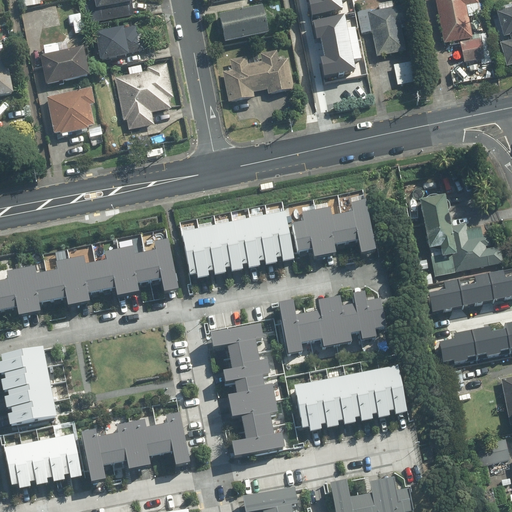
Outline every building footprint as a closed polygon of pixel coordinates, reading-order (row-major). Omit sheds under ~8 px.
[(138,0),(87,0),(89,7),(83,8),(86,26),(131,18),(129,8),(139,6),(138,0)] [(307,0),(311,16),(340,10),(337,0),(307,0)] [(476,0),(434,0),(444,46),(472,40),(465,8),(478,6),(476,0)] [(371,33),(376,59),(405,53),(400,27),(413,24),(409,6),(392,9),(391,3),(378,6),(379,12),(369,14),(369,12),(356,14),(361,35),(371,33)] [(511,7),(503,10),(504,13),(495,16),(503,40),(509,38),(511,43),(500,46),(506,68),(511,66),(511,7)] [(259,9),(216,17),(221,45),(264,38),(259,9)] [(321,59),(324,77),(353,72),(343,19),(313,25),(316,42),(321,41),(324,58),(321,59)] [(136,30),(92,37),(97,66),(141,59),(136,30)] [(479,40),(459,44),(463,65),(483,61),(479,40)] [(80,51),(37,59),(42,89),(85,81),(80,51)] [(246,68),(244,60),(227,63),(229,72),(219,73),(225,105),(252,100),(251,94),(266,92),(267,98),(293,93),(287,61),(275,63),(274,54),(255,58),(256,66),(246,68)] [(0,101),(10,100),(2,58),(0,58),(0,101)] [(392,67),(396,87),(417,83),(413,63),(392,67)] [(124,123),(126,134),(154,130),(151,117),(169,114),(166,101),(171,100),(165,64),(139,69),(141,75),(113,80),(121,124),(124,123)] [(86,110),(92,110),(88,91),(44,99),(51,141),(91,134),(86,110)] [(314,256),(336,252),(335,244),(359,239),(361,252),(376,249),(366,199),(352,202),(353,210),(332,214),(330,207),(302,212),(304,220),(292,222),(298,250),(312,248),(314,256)] [(439,199),(413,206),(432,281),(503,264),(499,250),(488,253),(484,238),(481,239),(479,230),(465,234),(463,226),(447,230),(439,199)] [(182,231),(190,274),(198,272),(198,277),(210,275),(209,270),(215,269),(215,274),(226,272),(225,267),(231,265),(232,270),(243,268),(242,264),(249,263),(250,266),(261,264),(260,260),(265,259),(266,263),(278,261),(277,257),(282,256),(283,260),(294,258),(286,211),(182,231)] [(67,296),(68,305),(90,300),(89,292),(116,287),(117,295),(139,290),(137,283),(162,277),(165,291),(179,288),(168,238),(154,241),(156,249),(135,254),(133,245),(105,251),(107,259),(86,264),(84,255),(56,261),(57,269),(37,273),(35,265),(7,270),(8,278),(0,279),(0,309),(17,306),(19,313),(41,309),(39,302),(67,296)] [(494,300),(511,296),(511,279),(504,281),(502,273),(489,276),(494,300)] [(459,290),(462,306),(494,300),(489,276),(475,279),(476,286),(459,290)] [(428,296),(432,313),(462,306),(459,290),(457,282),(444,284),(445,292),(428,296)] [(293,298),(278,301),(289,354),(304,351),(302,342),(322,338),(323,346),(352,340),(351,333),(361,331),(362,339),(377,336),(375,328),(385,326),(380,298),(367,301),(365,291),(353,293),(355,303),(343,305),(341,295),(319,300),(321,309),(297,314),(293,298)] [(235,455),(285,446),(282,432),(274,433),(270,413),(278,411),(273,383),(264,385),(262,374),(270,372),(268,358),(260,360),(256,339),(264,337),(261,322),(211,332),(214,346),(227,344),(232,368),(223,370),(225,381),(234,379),(237,393),(228,394),(233,416),(241,414),(246,439),(232,441),(235,455)] [(124,337),(126,348),(167,341),(165,330),(124,337)] [(499,352),(509,350),(506,331),(491,334),(490,330),(471,333),(476,358),(484,356),(485,358),(499,355),(499,352)] [(437,344),(441,363),(452,361),(453,364),(467,362),(467,360),(476,358),(471,333),(452,337),(453,341),(437,344)] [(183,343),(165,346),(168,366),(186,363),(183,343)] [(43,346),(1,354),(3,361),(0,361),(0,371),(4,371),(46,363),(43,346)] [(46,363),(4,371),(6,378),(1,379),(3,389),(8,388),(50,380),(46,363)] [(408,410),(399,365),(295,385),(304,428),(310,427),(311,430),(322,428),(321,425),(327,424),(328,427),(339,424),(338,421),(345,420),(346,423),(357,421),(356,418),(363,416),(363,420),(375,418),(374,414),(380,413),(380,416),(389,415),(388,411),(396,410),(396,412),(408,410)] [(459,373),(439,377),(443,394),(462,390),(459,373)] [(511,378),(497,382),(507,428),(511,427),(511,378)] [(50,380),(8,388),(9,395),(4,396),(6,406),(11,405),(53,397),(50,380)] [(191,380),(176,382),(178,390),(193,388),(191,380)] [(88,385),(78,385),(79,405),(89,404),(88,385)] [(53,397),(11,405),(12,412),(8,413),(9,423),(14,422),(56,414),(53,397)] [(99,408),(78,408),(78,416),(99,416),(99,408)] [(128,460),(129,468),(150,464),(149,456),(173,451),(176,464),(190,461),(181,412),(165,415),(167,422),(147,426),(146,419),(117,424),(118,431),(97,436),(96,428),(81,431),(91,481),(105,479),(102,465),(128,460)] [(71,478),(82,475),(74,433),(5,447),(12,485),(19,484),(20,488),(31,485),(30,481),(36,480),(37,484),(48,482),(48,478),(53,477),(54,481),(65,478),(65,474),(70,473),(71,478)] [(505,441),(472,448),(476,470),(510,463),(505,441)] [(369,481),(371,491),(350,496),(347,478),(330,482),(336,511),(405,511),(415,510),(410,487),(397,489),(394,476),(369,481)] [(296,486),(242,497),(244,511),(254,511),(263,510),(263,511),(293,511),(292,505),(300,504),(296,486)]
